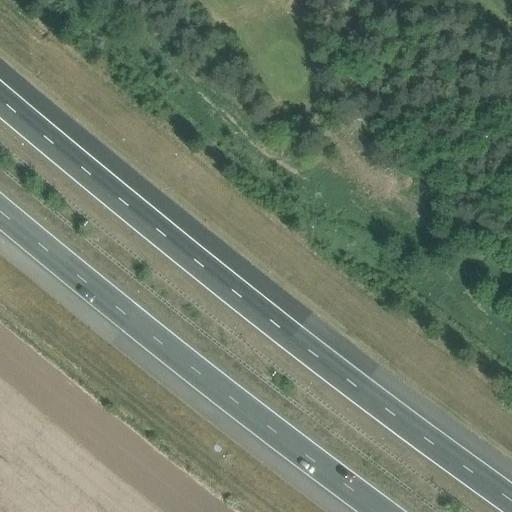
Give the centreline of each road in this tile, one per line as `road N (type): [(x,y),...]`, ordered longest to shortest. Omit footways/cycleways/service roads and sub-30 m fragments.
road 1 (motorway): [(511,501),(367,397),(0,96)]
road 2 (motorway): [(0,206),(383,511)]
